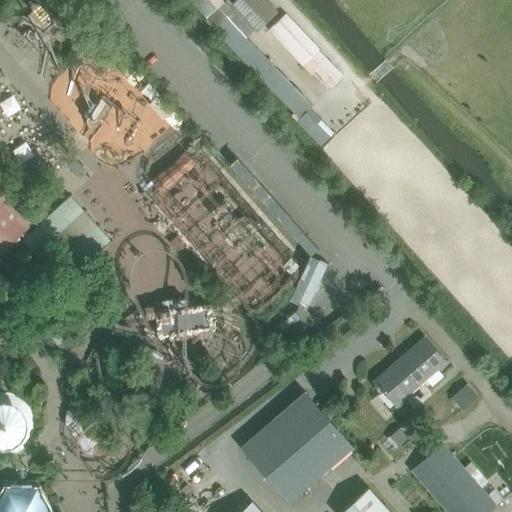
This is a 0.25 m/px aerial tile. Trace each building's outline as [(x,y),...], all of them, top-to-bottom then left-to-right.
[(224,3),(220,0),(188,0),(205,19),(205,20),(224,3)] [(254,30),(232,6),(233,5),(228,0),(227,0),(224,3),(205,20),(205,19),(204,20),(212,29),(225,16),(246,38),(254,30)] [(265,0),(238,0),(233,5),(232,6),(254,30),(257,32),(277,13),(265,0)] [(312,107),(246,38),(225,16),(212,29),(238,58),(292,113),(289,115),(320,147),(332,133),(309,111),(312,107)] [(343,77),(318,49),(285,16),(271,28),(306,63),(331,89),(343,77)] [(0,252),(38,219),(11,189),(0,177),(0,252)] [(185,244),(177,235),(171,241),(180,249),(185,244)] [(443,376),(436,369),(445,361),(425,338),(374,381),(395,405),(425,379),(432,386),(443,376)] [(463,410),(477,397),(467,385),(452,398),(463,410)] [(288,502),(352,447),(304,392),(240,448),(288,502)] [(407,438),(399,429),(390,436),(398,446),(407,438)] [(487,511),(495,505),(453,457),(442,444),(412,471),(447,511),(487,511)] [(53,511),(38,486),(4,487),(0,494),(0,511),(53,511)] [(389,511),(367,488),(341,511),(389,511)] [(260,511),(251,502),(239,511),(260,511)]
